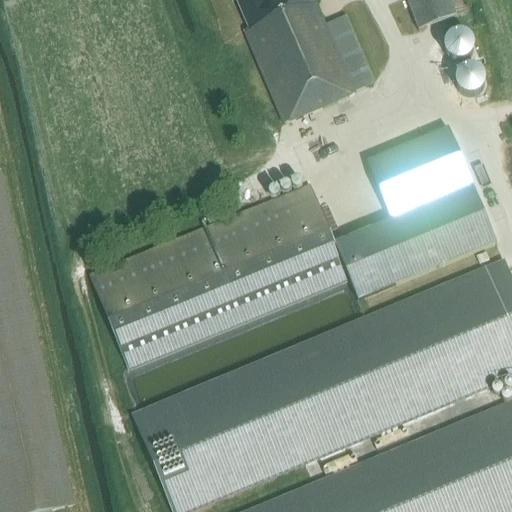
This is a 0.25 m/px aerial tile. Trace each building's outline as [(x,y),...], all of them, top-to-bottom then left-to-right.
[(354,96),(355,95),(313,0),(270,0),(269,1),(269,0),(235,0),(249,31),(244,32),(277,108),(263,114),(271,133),(355,97),(354,96)] [(406,0),(419,33),(456,19),(449,0),(406,0)] [(231,70),(249,62),(243,49),(225,57),(231,70)] [(130,373),(348,284),(357,305),(396,288),(497,246),(472,188),(449,131),(367,165),(392,224),(334,248),(310,189),(91,279),(130,373)] [(0,175),(1,175),(1,173),(0,173),(0,506),(1,511),(57,511),(76,508),(0,175)] [(171,511),(194,511),(511,380),(511,405),(256,511),(511,511),(511,284),(504,265),(133,419),(171,511)]
